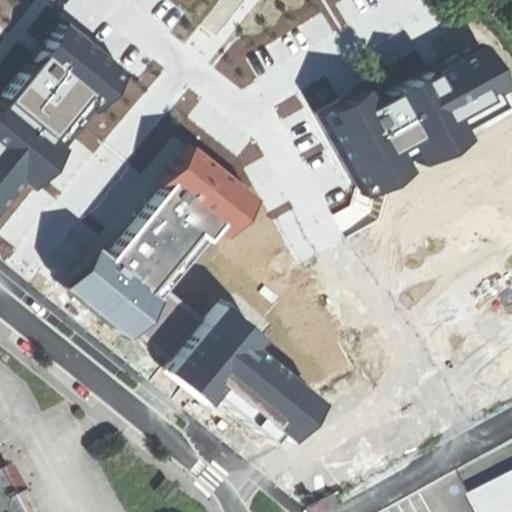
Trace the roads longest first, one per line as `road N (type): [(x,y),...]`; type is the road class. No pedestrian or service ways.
road 1 (unclassified): [(246,511),(0,301)]
road 2 (residential): [(0,281),(188,62)]
road 3 (residential): [(242,106),(420,0)]
road 4 (residential): [(325,240),(242,106)]
